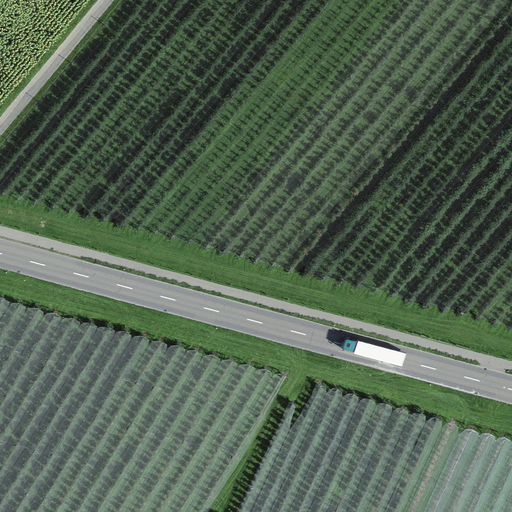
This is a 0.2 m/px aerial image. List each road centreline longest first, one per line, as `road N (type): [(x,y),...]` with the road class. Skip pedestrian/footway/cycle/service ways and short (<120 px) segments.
road 1 (secondary): [(0,251),(511,388)]
road 2 (track): [(108,0),(0,127)]
